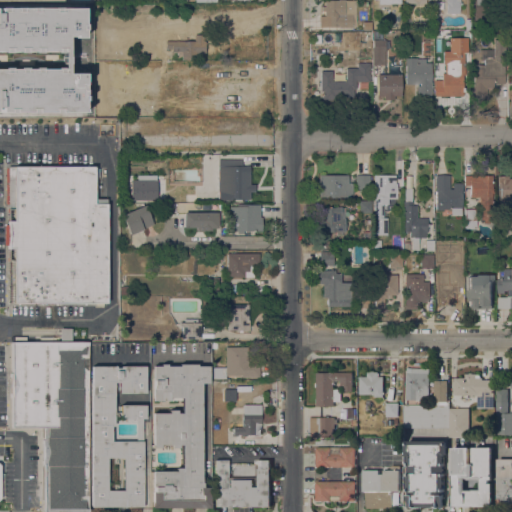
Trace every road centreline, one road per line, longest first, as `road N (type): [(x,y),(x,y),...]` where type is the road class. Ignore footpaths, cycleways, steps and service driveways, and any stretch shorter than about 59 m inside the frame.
road 1 (residential): [(292,511),(291,0)]
road 2 (residential): [(511,133),(291,138)]
road 3 (residential): [(511,338),(291,338)]
